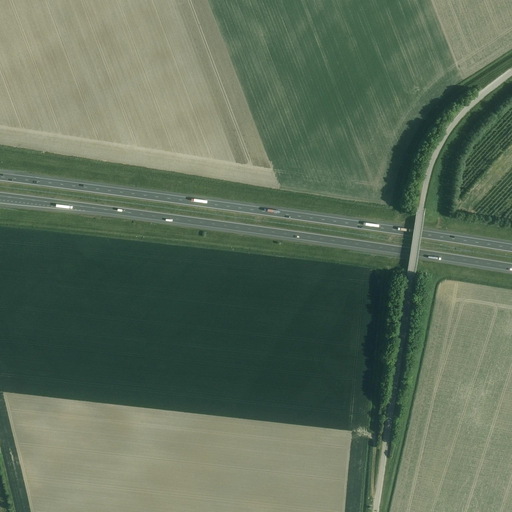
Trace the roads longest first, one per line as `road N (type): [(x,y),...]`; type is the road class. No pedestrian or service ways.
road 1 (motorway): [(0,196),(511,267)]
road 2 (motorway): [(511,248),(0,177)]
road 3 (unclassified): [(376,511),(433,160),(463,112),(511,73)]
